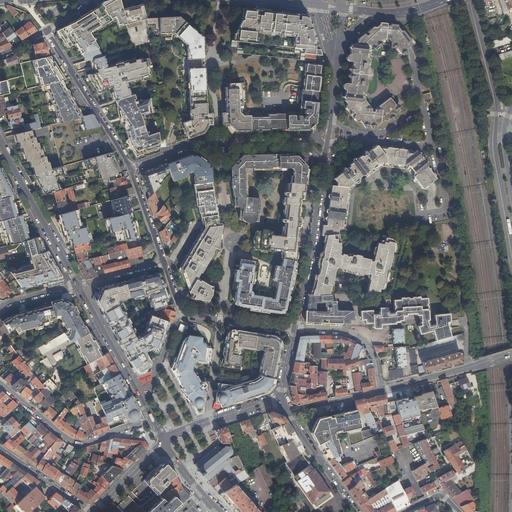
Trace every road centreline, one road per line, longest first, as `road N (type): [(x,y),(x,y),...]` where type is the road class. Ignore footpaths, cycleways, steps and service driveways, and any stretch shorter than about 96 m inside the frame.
road 1 (residential): [(305,143),(198,144),(130,167)]
road 2 (residential): [(0,384),(75,445),(151,419)]
road 3 (secondary): [(294,329),(323,161)]
road 4 (residential): [(160,263),(177,312),(294,329)]
road 5 (residential): [(43,30),(130,167)]
road 6 (secondary): [(0,144),(76,284)]
road 7 (secondary): [(76,284),(151,419)]
road 8 (tertiary): [(163,445),(188,428),(280,399)]
road 9 (residential): [(380,390),(375,362),(358,338),(294,329)]
road 10 (primary): [(492,139),(511,258)]
road 11 (secondary): [(355,511),(287,412)]
